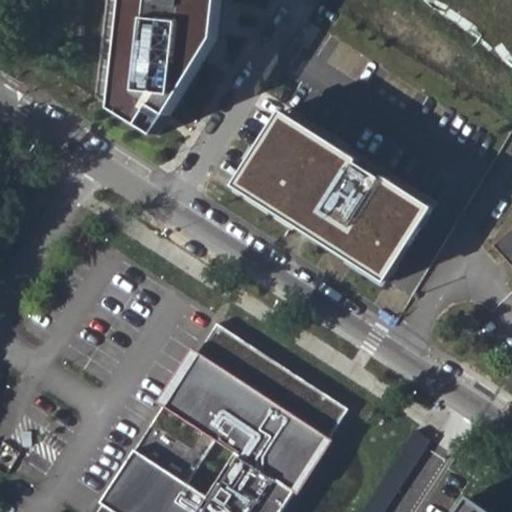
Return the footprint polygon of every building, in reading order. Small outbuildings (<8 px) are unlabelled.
[(129,0),(116,108),(174,125),(222,38),(226,0),(129,0)] [(430,32),(417,56),(446,71),(458,48),(430,32)] [(286,113),(237,186),(390,282),(434,207),(286,113)] [(511,230),(488,251),(511,279),(511,230)] [(457,304),(447,312),(456,326),(468,317),(457,304)] [(283,511),(348,412),(214,325),(92,511),(283,511)] [(500,511),(477,497),(466,511),(500,511)]
